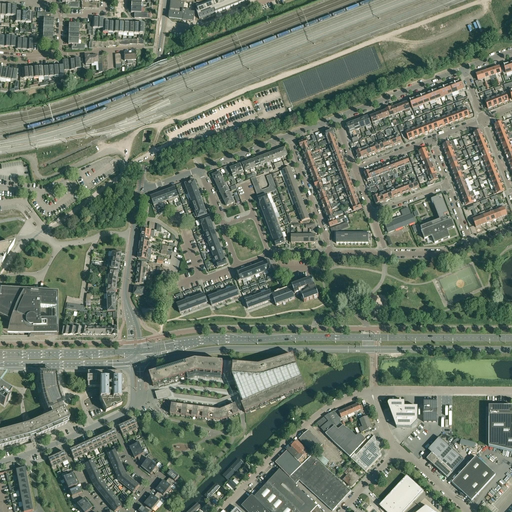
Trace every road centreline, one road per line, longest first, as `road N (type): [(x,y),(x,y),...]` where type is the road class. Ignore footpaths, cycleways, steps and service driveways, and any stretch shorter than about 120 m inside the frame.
road 1 (primary): [(139,361),(220,349),(511,349)]
road 2 (primary): [(511,338),(229,338),(139,349)]
road 3 (unclassified): [(219,511),(316,415),(371,391)]
road 4 (tertiary): [(139,191),(162,27)]
road 5 (unclassified): [(371,391),(511,391)]
road 6 (unclassified): [(461,70),(334,118)]
road 7 (primary): [(131,350),(0,353)]
road 8 (primary): [(0,363),(131,361)]
road 9 (residential): [(331,253),(288,136)]
